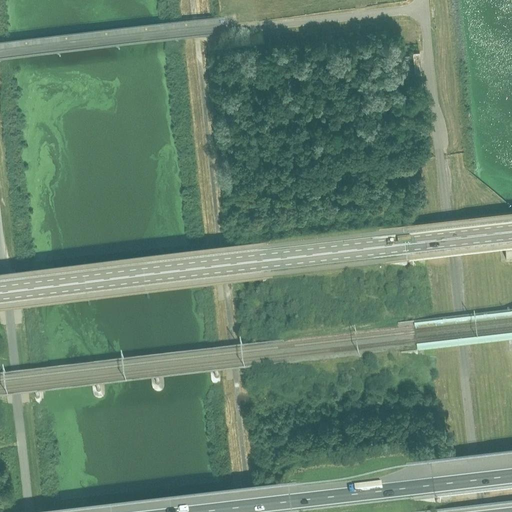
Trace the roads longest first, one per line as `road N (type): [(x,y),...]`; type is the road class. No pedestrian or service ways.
road 1 (primary): [(0,294),(511,237)]
road 2 (unclassified): [(0,55),(423,7)]
road 3 (motorway): [(511,480),(229,511)]
road 4 (unclassified): [(30,511),(0,246)]
road 5 (unclassified): [(439,155),(423,7)]
